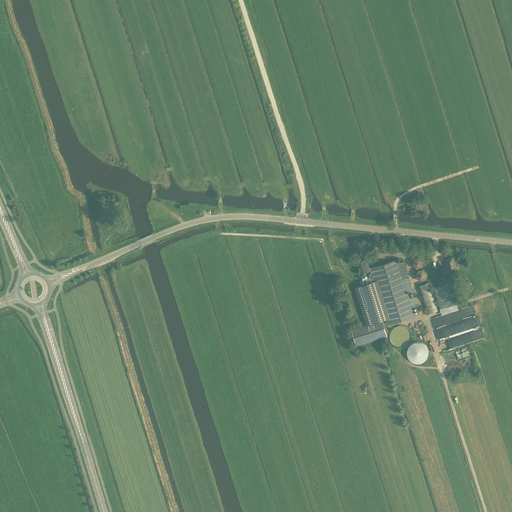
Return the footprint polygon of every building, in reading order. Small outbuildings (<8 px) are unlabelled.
[(419,255),(413,257),(412,264),(416,268),(422,266),(423,259),(419,255)] [(449,269),(457,267),(453,257),(445,260),(447,265),(443,266),(445,273),(449,271),(449,269)] [(367,325),(382,320),(387,319),(388,323),(414,314),(402,275),(408,273),(404,261),(399,263),(398,263),(397,259),(371,268),(371,269),(375,281),(355,287),(367,325)] [(367,259),(356,263),(357,265),(358,265),(359,269),(358,269),(359,274),(371,270),(370,270),(371,269),(371,268),(370,268),(367,259)] [(423,268),(417,270),(415,276),(421,281),(426,279),(427,272),(423,268)] [(450,281),(434,286),(442,315),(459,310),(450,281)] [(426,314),(438,311),(429,282),(417,286),(426,314)] [(357,345),(387,335),(382,320),(367,325),(352,330),(357,345)] [(403,347),(407,346),(409,344),(411,341),(412,338),(412,335),(412,332),(410,329),(407,327),(404,326),(401,325),(398,326),(395,327),(392,330),(391,333),(390,336),(391,340),(393,344),(396,346),(399,347),(403,347)] [(408,359),(411,361),(414,363),(417,363),(421,362),(424,361),(426,359),(428,356),(428,352),(428,349),(426,346),(424,344),(421,342),(418,341),(415,342),(411,343),(409,345),(407,348),(406,352),(407,355),(408,359)]
